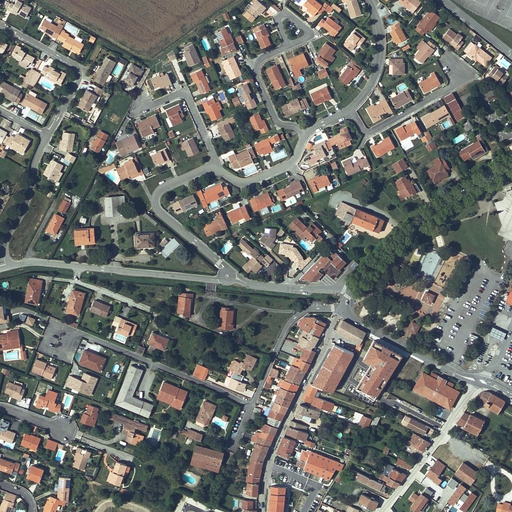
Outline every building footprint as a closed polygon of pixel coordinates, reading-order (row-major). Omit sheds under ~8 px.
[(31,8),(17,0),(14,5),(11,3),(7,9),(11,11),(12,10),(17,13),(25,18),(31,8)] [(255,17),(258,14),(260,11),(261,12),(266,7),(257,0),(252,0),(251,2),(254,3),(247,11),(252,15),(255,17)] [(311,13),(314,15),(322,5),(315,0),(306,0),(303,4),(308,8),(312,11),(311,13)] [(362,14),(359,6),(358,6),(355,0),(342,0),(343,2),(346,1),(351,18),(362,14)] [(398,0),(398,1),(401,4),(403,2),(406,4),(411,8),(410,10),(413,12),(421,2),(418,0),(416,0),(417,0),(416,0),(398,0)] [(341,9),(333,3),(331,6),(339,12),(341,9)] [(5,21),(10,12),(7,10),(2,19),(5,21)] [(428,29),(429,30),(435,22),(439,16),(431,10),(418,26),(425,32),(428,29)] [(322,25),(329,31),(335,35),(341,27),(329,17),(325,21),(322,18),(318,24),(321,26),(322,25)] [(47,31),(46,33),(57,38),(61,30),(62,29),(44,19),(40,27),(44,30),(47,31)] [(397,44),(406,39),(399,26),(401,25),(399,22),(391,26),(393,29),(390,31),(393,37),(395,41),(397,44)] [(257,37),(262,48),(270,44),(267,36),(266,34),(268,33),(264,24),(255,27),(259,36),(257,37)] [(234,42),(232,39),(230,40),(228,33),(225,27),(221,29),(221,30),(216,32),(222,46),(220,47),(221,49),(223,49),(231,46),(233,43),(234,42)] [(458,49),(463,42),(460,40),(463,37),(458,33),(457,35),(450,28),(443,37),(449,42),(450,40),(456,45),(455,46),(458,49)] [(61,30),(57,38),(60,40),(65,32),(61,30)] [(343,44),(351,50),(355,45),(354,44),(355,42),(357,43),(359,45),(365,38),(355,30),(343,44)] [(70,49),(71,47),(71,46),(75,48),(74,49),(74,50),(79,53),(84,45),(68,36),(69,35),(65,32),(60,40),(64,42),(62,45),(70,49)] [(238,45),(243,42),(241,35),(235,38),(238,45)] [(416,47),(419,50),(426,42),(423,40),(416,47)] [(428,40),(426,42),(433,49),(436,46),(428,40)] [(3,42),(0,47),(0,51),(4,53),(8,45),(3,42)] [(422,63),(427,56),(426,56),(427,54),(428,54),(430,52),(432,53),(434,50),(426,42),(419,50),(414,56),(422,63)] [(475,45),(471,42),(464,51),(468,54),(475,45)] [(236,49),(233,43),(231,46),(223,49),(225,54),(236,49)] [(319,56),(320,57),(317,61),(325,67),(328,63),(326,62),(335,50),(326,43),(322,49),(323,50),(321,52),(318,56),(319,56)] [(187,59),(190,66),(200,61),(193,44),(185,47),(186,51),(185,51),(188,58),(187,59)] [(14,54),(13,56),(17,58),(17,59),(21,61),(19,64),(26,68),(28,65),(30,62),(32,63),(34,58),(27,54),(26,56),(24,55),(25,53),(23,52),(23,51),(20,49),(21,48),(17,45),(12,53),(14,54)] [(491,57),(475,45),(468,54),(476,60),(477,58),(485,65),(491,57)] [(166,54),(171,61),(177,58),(173,50),(166,54)] [(288,60),(289,62),(304,55),(303,53),(288,60)] [(302,75),(299,69),(308,64),(304,55),(289,62),(296,77),(302,75)] [(224,65),(228,74),(230,79),(241,74),(238,67),(236,67),(235,65),(237,64),(233,56),(222,61),(224,65)] [(96,72),(99,74),(95,80),(103,85),(116,62),(107,57),(103,64),(104,64),(102,69),(100,68),(99,67),(96,72)] [(389,59),(389,64),(393,64),(393,74),(404,74),(404,63),(402,63),(396,63),(396,59),(389,59)] [(132,87),(143,71),(132,63),(121,80),(132,87)] [(272,81),(274,80),(278,88),(285,85),(276,65),(266,69),(272,81)] [(347,85),(352,77),(356,72),(357,73),(360,70),(358,68),(353,65),(351,68),(348,66),(338,78),(347,85)] [(503,83),(508,76),(498,69),(499,67),(496,65),(489,74),(492,76),(493,76),(503,83)] [(45,74),(47,72),(50,74),(49,76),(56,80),(55,82),(60,85),(66,74),(61,71),(60,72),(56,70),(55,71),(48,67),(48,68),(44,66),(41,72),(45,74)] [(30,73),(28,72),(25,78),(24,81),(29,84),(32,78),(36,70),(32,68),(30,73)] [(194,82),(196,81),(197,80),(200,88),(199,89),(201,94),(203,92),(208,90),(210,90),(201,69),(190,74),(194,82)] [(32,78),(37,81),(41,73),(36,70),(32,78)] [(159,74),(160,75),(151,79),(154,88),(159,86),(163,84),(164,86),(172,83),(168,74),(164,75),(163,72),(159,74)] [(424,92),(440,83),(434,72),(431,74),(431,75),(419,83),(424,92)] [(29,84),(34,86),(37,81),(32,78),(29,84)] [(11,100),(14,102),(20,91),(3,81),(0,86),(0,92),(5,95),(11,98),(11,100)] [(248,91),(250,91),(247,83),(237,87),(241,96),(240,97),(242,101),(242,102),(244,101),(248,110),(257,106),(253,97),(251,98),(248,91)] [(88,111),(91,106),(97,95),(98,96),(100,97),(102,94),(104,95),(106,91),(97,86),(95,89),(93,93),(87,89),(81,100),(83,102),(79,107),(88,111)] [(327,87),(311,94),(315,104),(331,97),(327,87)] [(412,99),(407,89),(391,99),(396,108),(412,99)] [(224,90),(217,93),(222,104),(228,101),(224,90)] [(28,93),(21,104),(25,106),(26,105),(37,111),(42,102),(35,98),(29,94),(28,93)] [(457,121),(465,117),(462,112),(452,93),(444,97),(457,121)] [(240,102),(242,101),(240,97),(238,98),(238,97),(237,97),(233,98),(233,99),(232,99),(235,105),(236,106),(240,104),(240,103),(240,102)] [(202,103),(204,107),(206,107),(208,112),(212,121),(221,116),(215,103),(215,102),(213,98),(202,103)] [(298,98),(290,102),(290,103),(281,107),(285,116),(294,112),(293,110),(301,107),(302,109),(306,107),(302,100),(299,101),(298,98)] [(380,103),(374,106),(367,110),(372,118),(379,114),(385,111),(386,111),(387,112),(386,112),(387,115),(392,111),(391,108),(385,98),(379,101),(380,103)] [(42,102),(37,111),(41,113),(47,104),(42,102)] [(181,117),(179,114),(178,110),(181,109),(179,105),(166,110),(173,125),(182,121),(181,117)] [(442,109),(431,114),(430,113),(422,118),(427,127),(446,117),(449,115),(444,105),(441,107),(442,109)] [(260,129),(262,133),(268,130),(266,126),(265,127),(262,120),(259,113),(249,117),(255,131),(260,129)] [(141,121),(137,123),(143,136),(149,134),(148,131),(153,130),(152,129),(160,125),(155,115),(148,118),(148,120),(142,123),(141,121)] [(229,124),(232,122),(230,118),(217,124),(218,127),(229,123),(229,124)] [(416,132),(417,134),(421,132),(415,121),(411,123),(412,125),(404,129),(404,127),(403,126),(395,130),(401,140),(416,132)] [(466,131),(473,128),(469,121),(465,122),(462,125),(466,131)] [(225,141),(235,136),(229,124),(229,123),(218,127),(218,128),(221,134),(223,134),(223,136),(225,141)] [(335,138),(334,137),(328,139),(332,148),(338,146),(338,144),(352,138),(346,127),(340,130),(342,133),(340,134),(341,135),(335,138)] [(99,152),(108,136),(100,131),(94,141),(93,140),(91,143),(93,144),(91,148),(99,152)] [(59,150),(72,152),(75,134),(64,132),(62,141),(62,146),(60,146),(59,150)] [(118,147),(121,155),(139,147),(134,134),(120,140),(122,145),(118,147)] [(272,142),(280,139),(277,134),(254,144),(258,154),(263,152),(272,148),(270,143),(272,142)] [(23,137),(22,138),(16,135),(14,137),(10,135),(9,137),(6,144),(10,146),(11,144),(14,145),(13,148),(23,153),(29,141),(23,137)] [(380,154),(381,155),(395,147),(390,137),(383,141),(376,145),(375,144),(371,146),(376,156),(380,154)] [(484,151),(485,152),(488,150),(480,137),(477,139),(478,141),(465,149),(467,153),(469,152),(471,154),(473,157),(484,151)] [(193,138),(182,142),(186,149),(189,156),(199,152),(193,138)] [(507,152),(511,149),(511,140),(503,145),(507,152)] [(308,162),(314,160),(315,163),(318,162),(317,159),(326,155),(325,152),(329,151),(324,141),(313,145),(315,150),(316,153),(314,154),(306,158),(308,162)] [(435,146),(433,141),(426,145),(429,150),(435,146)] [(249,163),(248,160),(251,158),(254,157),(250,149),(248,150),(236,155),(235,153),(228,157),(233,168),(237,166),(240,165),(241,167),(249,163)] [(273,159),(286,157),(284,149),(271,152),(273,159)] [(159,162),(165,159),(166,161),(170,160),(165,150),(151,155),(155,164),(159,162)] [(76,157),(69,153),(66,159),(73,163),(76,157)] [(361,159),(364,166),(365,167),(370,165),(366,157),(361,159)] [(360,168),(364,166),(361,159),(361,158),(356,160),(356,161),(352,163),(349,159),(342,162),(348,175),(360,169),(360,168)] [(402,158),(393,164),(397,172),(407,166),(402,158)] [(428,170),(433,180),(447,172),(445,170),(449,168),(444,160),(441,162),(439,158),(434,160),(437,165),(428,170)] [(132,159),(124,163),(125,165),(116,169),(120,178),(129,174),(130,175),(138,172),(138,171),(134,163),(133,162),(132,159)] [(43,174),(55,180),(60,171),(63,165),(53,160),(50,165),(47,171),(45,170),(43,174)] [(115,167),(114,163),(97,170),(101,173),(115,167)] [(448,175),(447,172),(433,180),(435,183),(448,175)] [(317,189),(330,183),(326,174),(319,177),(313,180),(312,178),(309,180),(314,192),(318,190),(317,189)] [(396,182),(398,185),(407,180),(405,176),(396,182)] [(409,179),(407,180),(398,185),(401,190),(404,196),(409,194),(410,193),(412,195),(416,192),(416,193),(420,191),(416,183),(412,185),(409,179)] [(299,180),(296,182),(296,184),(291,186),(283,189),(287,198),(304,190),(299,180)] [(207,205),(206,203),(230,193),(229,192),(228,189),(227,186),(223,188),(222,185),(215,188),(214,187),(205,191),(205,192),(202,194),(200,190),(197,191),(204,207),(207,205)] [(511,239),(511,189),(507,191),(509,195),(506,201),(503,199),(494,202),(502,224),(498,233),(509,238),(511,239)] [(272,202),(274,201),(272,196),(270,197),(268,193),(259,198),(258,196),(254,198),(259,209),(273,203),(272,202)] [(178,201),(179,204),(182,209),(186,207),(187,209),(197,204),(193,195),(183,199),(179,201),(178,201)] [(112,196),(105,197),(106,215),(113,215),(112,196)] [(118,196),(112,196),(113,215),(120,215),(118,196)] [(65,197),(58,210),(64,213),(70,203),(71,200),(65,197)] [(356,208),(340,202),(335,214),(351,221),(379,232),(384,220),(356,208)] [(244,217),(245,219),(250,217),(245,205),(240,207),(241,208),(235,211),(234,210),(228,213),(232,222),(244,217)] [(222,229),(227,227),(220,212),(216,214),(218,219),(202,226),(207,236),(222,229)] [(156,223),(145,213),(143,215),(155,225),(156,223)] [(55,214),(47,230),(55,234),(63,218),(55,214)] [(312,240),(315,237),(318,234),(321,231),(312,223),(307,228),(297,218),(289,225),(300,235),(303,232),(308,237),(312,240)] [(272,242),(275,238),(276,229),(265,227),(265,234),(260,240),(266,245),(267,244),(269,245),(268,246),(272,249),(275,244),(272,242)] [(74,229),(75,241),(83,241),(84,243),(94,242),(93,228),(74,229)] [(144,246),(155,245),(154,232),(135,234),(136,247),(141,246),(141,245),(144,245),(144,246)] [(308,237),(303,232),(300,235),(305,240),(308,237)] [(253,257),(248,262),(249,263),(247,264),(246,263),(243,267),(248,272),(251,269),(255,272),(262,266),(259,263),(261,261),(266,266),(270,263),(257,251),(254,248),(253,249),(242,238),(237,244),(249,255),(250,254),(253,257)] [(228,241),(220,250),(225,255),(233,246),(228,241)] [(305,259),(296,248),(295,245),(293,244),(292,245),(280,243),(278,254),(286,255),(289,257),(297,265),(302,262),(305,259)] [(324,270),(333,278),(340,270),(339,269),(346,262),(335,252),(329,258),(324,253),(299,279),(310,281),(313,277),(317,280),(322,274),(318,270),(321,266),(325,269),(324,270)] [(301,270),(312,258),(310,256),(298,266),(301,270)] [(341,271),(340,270),(333,278),(334,279),(341,271)] [(30,278),(25,301),(37,304),(38,298),(37,297),(40,285),(41,285),(42,281),(30,278)] [(71,300),(67,312),(78,315),(84,293),(72,290),(70,300),(71,300)] [(178,312),(183,313),(184,315),(188,315),(189,314),(191,298),(192,298),(193,294),(180,292),(178,312)] [(430,303),(434,295),(426,292),(423,300),(430,303)] [(94,300),(90,310),(106,317),(108,311),(109,310),(110,307),(94,300)] [(0,322),(9,321),(8,313),(4,314),(2,303),(0,303),(0,322)] [(232,328),(232,324),(231,324),(232,311),(228,310),(226,310),(226,307),(221,307),(220,322),(219,327),(232,328)] [(28,315),(25,322),(32,325),(35,317),(28,315)] [(129,333),(133,335),(136,327),(124,323),(125,320),(116,316),(112,324),(118,326),(116,330),(127,335),(129,333)] [(325,323),(314,316),(303,317),(299,320),(302,322),(300,326),(300,327),(304,329),(318,337),(325,323)] [(358,343),(354,350),(359,352),(361,347),(364,342),(361,341),(366,333),(343,320),(337,331),(358,343)] [(412,322),(408,329),(416,333),(419,325),(412,322)] [(502,341),(506,333),(492,327),(489,335),(502,341)] [(318,337),(304,329),(300,335),(302,336),(300,338),(297,344),(300,345),(311,349),(312,346),(315,347),(320,338),(318,337)] [(18,330),(7,331),(7,334),(8,336),(0,336),(0,349),(12,347),(11,342),(20,341),(18,330)] [(148,343),(164,350),(169,339),(164,337),(163,338),(161,337),(162,336),(153,332),(148,343)] [(142,354),(145,348),(138,345),(135,351),(142,354)] [(303,351),(300,359),(295,357),(292,365),(296,366),(301,368),(306,370),(315,351),(311,349),(300,345),(298,348),(303,351)] [(85,350),(79,363),(100,371),(104,360),(93,355),(94,354),(85,350)] [(335,373),(322,367),(318,373),(327,377),(338,381),(339,376),(348,380),(357,358),(343,352),(335,373)] [(241,363),(234,359),(230,368),(235,370),(231,377),(232,378),(241,381),(243,375),(239,374),(242,368),(245,367),(251,370),(256,360),(251,358),(252,356),(247,354),(243,362),(242,361),(241,363)] [(49,367),(45,366),(46,364),(47,363),(36,359),(32,370),(46,376),(46,377),(51,379),(56,368),(50,366),(49,367)] [(204,366),(197,363),(192,375),(199,378),(204,366)] [(115,403),(139,413),(144,401),(132,396),(143,370),(131,365),(115,403)] [(296,366),(292,365),(284,380),(299,385),(306,370),(301,368),(296,366)] [(209,368),(204,366),(199,378),(204,380),(209,368)] [(271,368),(269,375),(274,376),(277,377),(279,373),(279,371),(271,368)] [(327,377),(318,373),(316,372),(310,384),(322,388),(327,377)] [(414,389),(450,408),(459,391),(452,388),(454,384),(447,380),(446,382),(438,377),(439,376),(432,372),(430,376),(423,372),(414,389)] [(242,387),(244,388),(246,384),(241,381),(232,378),(228,386),(240,391),(242,387)] [(284,379),(281,384),(280,383),(278,386),(280,387),(295,392),(299,385),(284,380),(284,379)] [(21,400),(24,390),(21,389),(22,387),(21,387),(13,384),(8,382),(5,392),(10,394),(18,397),(17,399),(21,400)] [(181,408),(186,394),(178,391),(179,388),(163,382),(159,393),(174,399),(172,404),(172,405),(181,408)] [(321,390),(322,388),(310,384),(302,399),(311,403),(314,396),(317,389),(321,390)] [(280,387),(279,391),(276,389),(274,393),(277,394),(291,400),(295,392),(280,387)] [(54,402),(57,393),(47,390),(44,397),(39,395),(36,403),(37,403),(41,405),(45,406),(46,405),(49,406),(48,407),(48,409),(53,411),(56,403),(54,402)] [(478,394),(476,397),(484,405),(498,413),(504,403),(505,401),(490,393),(488,392),(486,391),(484,391),(482,392),(481,393),(479,394),(478,394)] [(172,404),(174,399),(159,393),(157,398),(172,404)] [(291,400),(277,394),(274,401),(288,406),(291,400)] [(315,396),(312,404),(328,411),(331,402),(315,396)] [(19,406),(27,409),(31,400),(22,397),(19,406)] [(144,401),(139,413),(149,417),(153,405),(144,401)] [(205,423),(208,416),(211,417),(216,405),(205,401),(197,420),(205,423)] [(288,406),(274,401),(271,408),(285,413),(288,406)] [(317,418),(320,412),(300,404),(294,415),(301,418),(301,417),(303,413),(311,416),(317,418)] [(94,426),(96,420),(92,418),(93,416),(95,417),(96,413),(98,408),(90,405),(86,414),(84,413),(80,422),(94,426)] [(268,415),(281,420),(285,413),(271,408),(269,407),(267,407),(267,408),(270,410),(268,415)] [(464,412),(456,423),(464,426),(463,428),(477,435),(485,420),(470,414),(470,415),(464,412)] [(116,414),(114,420),(125,424),(125,423),(127,424),(129,419),(116,414)] [(376,414),(371,424),(375,426),(380,416),(376,414)] [(281,420),(268,415),(266,422),(263,421),(262,422),(259,429),(263,430),(274,434),(281,420)] [(371,419),(363,415),(358,426),(367,429),(371,419)] [(424,434),(428,426),(426,425),(421,423),(411,418),(407,425),(424,434)] [(128,441),(135,444),(139,434),(134,432),(136,427),(145,431),(148,424),(145,423),(144,425),(129,419),(127,424),(125,423),(125,424),(122,431),(128,434),(128,435),(130,436),(128,441)] [(435,422),(429,419),(426,425),(428,426),(432,428),(435,422)] [(289,426),(304,432),(307,426),(292,420),(289,426)] [(342,429),(349,431),(352,423),(346,420),(342,429)] [(308,433),(304,432),(289,426),(286,432),(305,440),(308,433)] [(0,438),(6,441),(9,431),(6,430),(5,432),(0,429),(0,438)] [(194,438),(197,432),(188,429),(186,435),(194,438)] [(274,434),(263,430),(261,433),(256,432),(255,435),(258,436),(272,440),(274,434)] [(417,435),(414,433),(412,437),(409,442),(424,451),(430,443),(417,435)] [(36,439),(31,437),(30,436),(25,434),(21,444),(36,450),(40,438),(37,437),(36,439)] [(144,436),(139,434),(135,444),(140,446),(144,436)] [(255,442),(256,443),(250,459),(263,462),(270,445),(271,443),(271,442),(272,440),(258,436),(255,435),(253,435),(251,441),(254,442),(255,442)] [(292,449),(295,441),(284,437),(280,445),(292,449)] [(45,446),(56,449),(57,441),(47,438),(45,446)] [(349,456),(348,458),(351,459),(355,451),(357,451),(360,444),(357,442),(352,450),(350,454),(349,456)] [(298,452),(307,455),(310,446),(304,444),(302,443),(298,452)] [(221,464),(224,453),(196,445),(190,464),(196,465),(197,458),(221,464)] [(289,457),(292,449),(280,445),(277,453),(289,457)] [(88,456),(89,457),(91,452),(78,447),(76,452),(78,453),(76,460),(73,466),(83,470),(88,456)] [(437,458),(456,472),(462,463),(443,450),(437,458)] [(0,458),(2,454),(0,452),(0,469),(11,474),(13,469),(18,470),(20,463),(16,462),(15,463),(0,458)] [(219,472),(221,464),(197,458),(196,465),(219,472)] [(408,469),(410,464),(399,458),(397,463),(408,469)] [(263,462),(250,459),(249,466),(261,469),(263,462)] [(306,462),(299,459),(297,465),(304,467),(306,462)] [(445,465),(437,460),(426,474),(434,480),(445,465)] [(126,465),(116,461),(113,472),(109,481),(119,485),(124,470),(126,465)] [(462,463),(456,472),(455,472),(455,473),(471,484),(478,474),(463,462),(462,463)] [(31,479),(33,479),(34,477),(40,479),(43,469),(32,465),(27,476),(31,478),(31,479)] [(341,470),(338,475),(341,477),(344,470),(347,471),(348,469),(349,468),(346,466),(343,465),(341,470)] [(385,472),(382,470),(381,473),(400,482),(406,474),(387,465),(385,472)] [(258,483),(261,469),(249,466),(248,475),(247,475),(246,482),(248,482),(258,483)] [(353,476),(380,490),(383,484),(353,470),(352,471),(351,473),(353,474),(353,476)] [(353,474),(351,473),(351,477),(381,491),(381,490),(381,489),(380,490),(353,476),(353,474)] [(400,482),(381,473),(379,477),(388,481),(387,483),(396,487),(400,482)] [(60,477),(59,484),(58,492),(57,499),(63,501),(67,502),(70,478),(60,477)] [(419,511),(455,511),(460,505),(461,506),(464,503),(455,497),(446,511),(432,511),(422,505),(427,498),(419,491),(424,485),(417,480),(404,499),(403,499),(407,501),(407,502),(411,497),(420,505),(416,510),(419,511)] [(249,489),(249,494),(253,495),(257,495),(258,483),(248,482),(247,486),(247,489),(249,489)] [(426,487),(423,491),(430,495),(433,491),(426,487)] [(6,494),(4,499),(14,502),(15,497),(6,494)] [(358,501),(374,509),(378,501),(373,499),(371,498),(362,494),(358,501)] [(49,501),(44,511),(54,511),(58,504),(64,506),(65,504),(63,503),(63,501),(57,499),(51,496),(49,501)] [(10,511),(14,502),(4,499),(0,509),(0,511),(10,511)] [(511,511),(511,505),(510,504),(504,502),(501,511),(511,511)]
